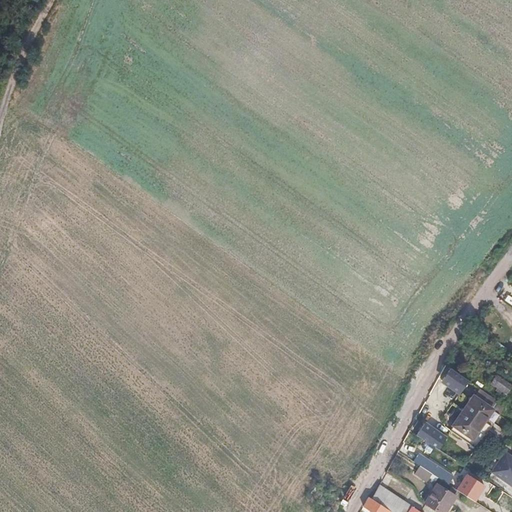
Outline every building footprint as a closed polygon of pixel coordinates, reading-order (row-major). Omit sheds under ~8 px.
[(463,378),(444,365),(435,378),(454,391),(463,378)] [(511,386),(511,385),(497,375),(492,383),(507,393),(511,386)] [(494,410),(467,393),(444,427),(471,445),(482,428),(487,430),(492,422),(488,419),(494,410)] [(439,434),(417,419),(409,431),(432,446),(439,434)] [(511,457),(505,452),(492,471),(511,485),(511,457)] [(443,470),(420,454),(415,462),(421,466),(432,474),(438,477),(443,470)] [(432,474),(421,466),(416,473),(428,481),(432,474)] [(453,476),(443,470),(438,477),(448,484),(453,476)] [(484,486),(468,475),(458,490),(475,501),(484,486)] [(397,498),(373,482),(366,496),(377,503),(389,511),(397,498)] [(446,511),(457,497),(438,485),(429,498),(425,504),(437,511),(446,511)] [(389,511),(391,511),(390,511),(419,511),(397,498),(389,511)] [(390,511),(391,511),(389,511),(377,503),(370,511),(390,511)]
